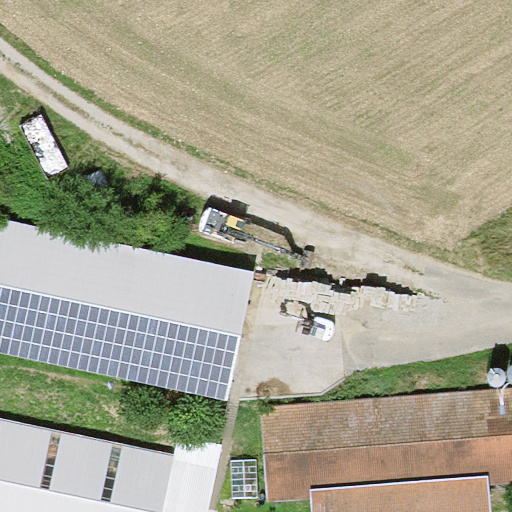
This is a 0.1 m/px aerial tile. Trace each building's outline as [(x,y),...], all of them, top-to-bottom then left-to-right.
[(0,228),(0,350),(224,394),(248,277),(0,228)] [(511,399),(261,414),(266,502),(316,499),(488,489),(511,487),(511,399)] [(0,439),(0,511),(160,511),(168,473),(0,439)] [(172,456),(168,473),(160,511),(199,511),(210,463),(172,456)] [(489,511),(488,489),(316,499),(316,511),(489,511)]
